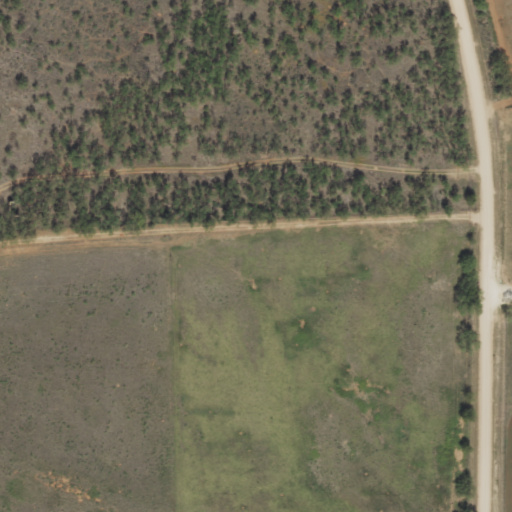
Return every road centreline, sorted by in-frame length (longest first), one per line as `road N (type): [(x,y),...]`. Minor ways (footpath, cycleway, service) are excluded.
road 1 (residential): [(454,511),(451,166),(469,57),(455,0)]
road 2 (residential): [(451,166),(0,183)]
road 3 (residential): [(0,223),(451,213)]
